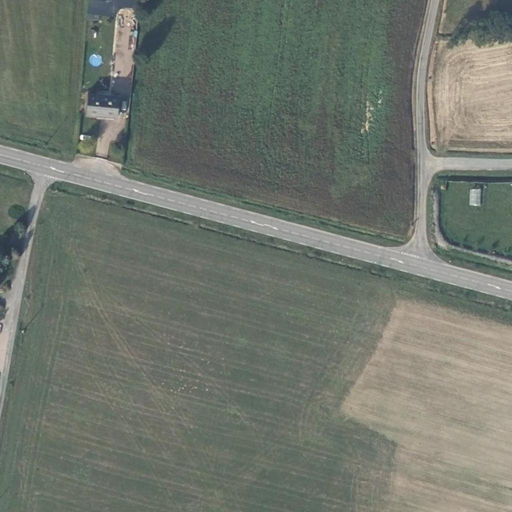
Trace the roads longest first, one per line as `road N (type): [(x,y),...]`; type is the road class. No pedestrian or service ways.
road 1 (secondary): [(46,166),(417,266)]
road 2 (unclassified): [(46,166),(0,382)]
road 3 (unclassified): [(435,0),(421,85),(422,165)]
